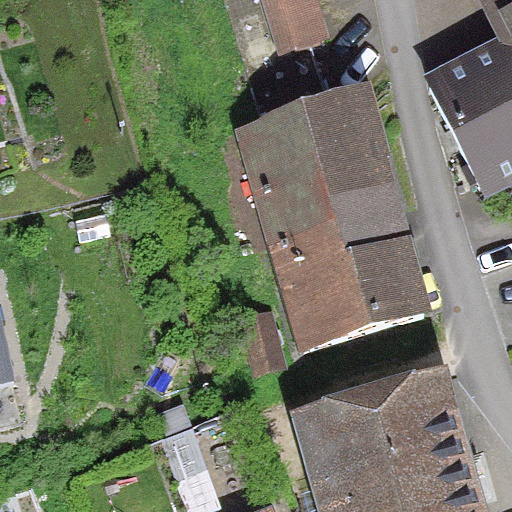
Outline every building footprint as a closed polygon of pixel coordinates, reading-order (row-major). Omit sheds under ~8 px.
[(330,41),(317,0),(263,0),(280,56),(330,41)] [(511,0),(482,0),(500,35),(511,58),(511,0)] [(511,58),(500,35),(423,73),(485,197),(511,183),(511,58)] [(433,309),(372,81),(235,128),(300,353),(433,309)] [(273,310),(240,318),(255,376),(288,367),(273,310)] [(0,385),(17,381),(0,311),(0,385)] [(473,454),(447,365),(289,410),(318,511),(490,511),(487,499),(500,496),(493,473),(487,450),(473,454)]
